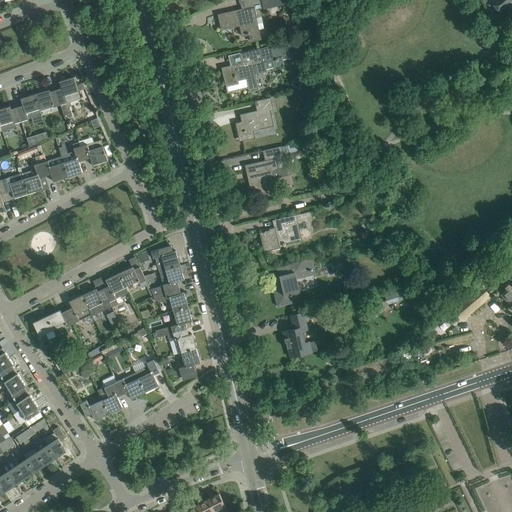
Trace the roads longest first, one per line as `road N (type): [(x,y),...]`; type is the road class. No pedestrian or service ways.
road 1 (tertiary): [(249,455),(138,0)]
road 2 (tertiary): [(249,455),(511,371)]
road 3 (residential): [(4,312),(158,231),(132,172)]
road 4 (residential): [(97,457),(4,312)]
road 5 (residential): [(0,240),(132,172)]
road 6 (residential): [(132,172),(80,48)]
road 7 (residential): [(129,504),(249,455)]
